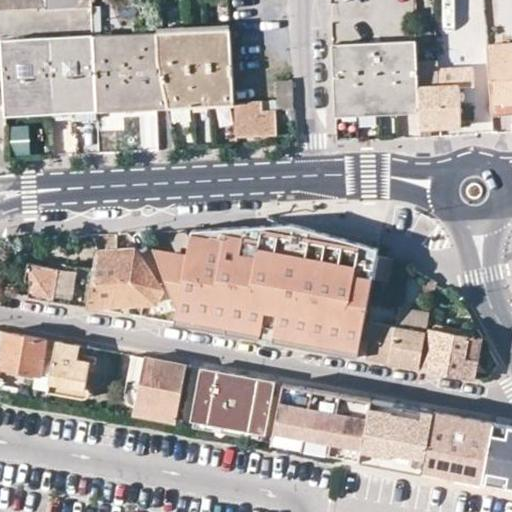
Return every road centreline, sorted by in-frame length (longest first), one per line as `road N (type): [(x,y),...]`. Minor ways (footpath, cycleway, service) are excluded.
road 1 (residential): [(0,309),(488,409),(511,404)]
road 2 (tertiary): [(28,194),(315,176)]
road 3 (residential): [(315,176),(305,0)]
road 4 (tertiary): [(315,176),(445,185)]
road 5 (residential): [(476,221),(490,308),(511,343)]
